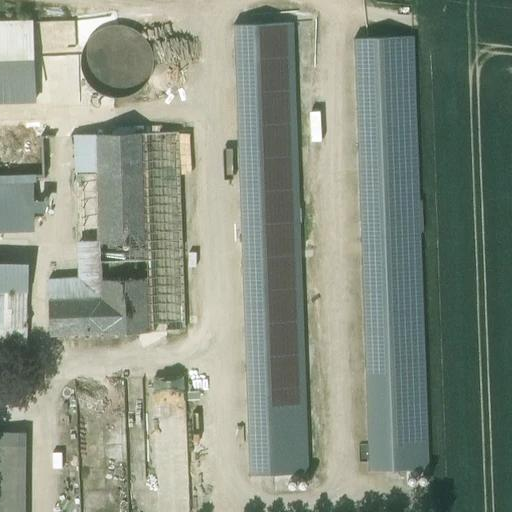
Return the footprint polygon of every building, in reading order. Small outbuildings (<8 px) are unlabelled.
[(76,59),(100,78),(95,84),(121,105),(148,71),(138,63),(149,49),(110,17),(76,59)] [(31,22),(0,23),(0,101),(35,101),(31,22)] [(292,24),(233,26),(248,476),(307,474),(292,24)] [(413,37),(354,39),(369,472),(428,470),(413,37)] [(177,133),(145,134),(152,333),(183,331),(177,133)] [(145,134),(74,136),(75,175),(95,174),(100,298),(50,300),(49,300),(48,302),(49,324),(49,325),(49,334),(50,335),(51,336),(101,334),(152,333),(145,134)] [(43,137),(0,138),(0,178),(31,178),(44,177),(43,137)] [(31,178),(0,178),(0,226),(31,226),(31,178)] [(27,270),(0,269),(0,292),(27,292),(27,270)] [(27,292),(0,292),(0,327),(27,326),(27,292)] [(27,326),(0,327),(0,347),(27,347),(27,326)] [(157,511),(189,510),(185,376),(152,377),(157,511)] [(24,511),(25,443),(0,442),(0,511),(24,511)]
